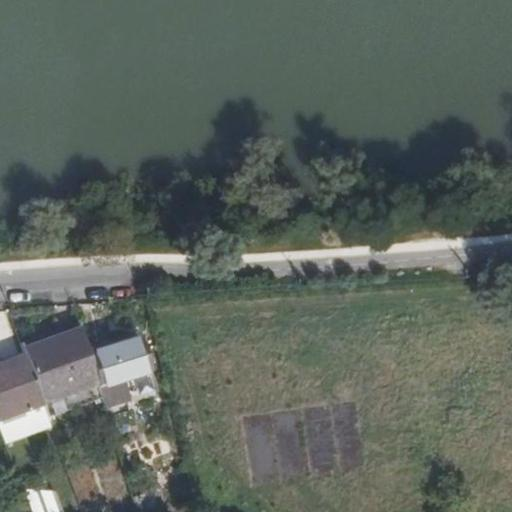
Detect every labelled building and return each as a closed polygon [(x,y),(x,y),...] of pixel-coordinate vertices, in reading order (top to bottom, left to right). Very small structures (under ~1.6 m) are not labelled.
[(79,329),(20,346),(25,360),(42,406),(97,388),(87,356),(79,329)] [(138,343),(87,356),(97,388),(103,408),(129,401),(123,383),(147,376),(138,343)] [(0,418),(42,406),(25,360),(0,368),(0,418)] [(152,394),(147,376),(123,383),(129,401),(152,394)] [(143,495),(130,500),(133,511),(146,511),(147,511),(143,495)] [(80,511),(77,503),(24,498),(29,511),(80,511)]
